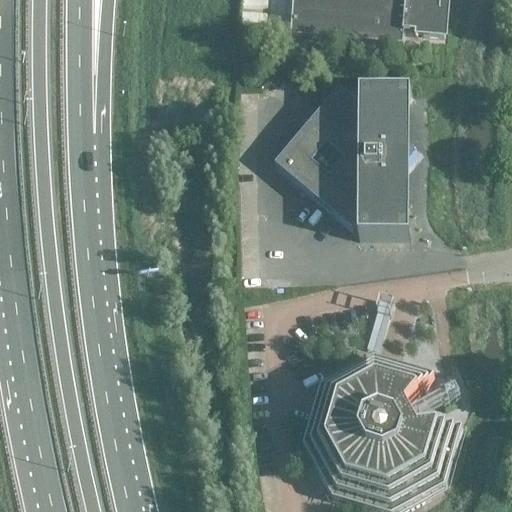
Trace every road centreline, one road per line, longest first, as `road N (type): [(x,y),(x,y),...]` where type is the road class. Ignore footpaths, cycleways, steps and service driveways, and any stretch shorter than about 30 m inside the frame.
road 1 (motorway): [(90,511),(51,305),(36,143),(37,0)]
road 2 (trunk): [(0,103),(9,265),(52,511)]
road 3 (trunk): [(128,511),(86,256),(79,134)]
road 4 (trunk): [(79,134),(104,0)]
road 5 (trunk): [(79,134),(78,0)]
